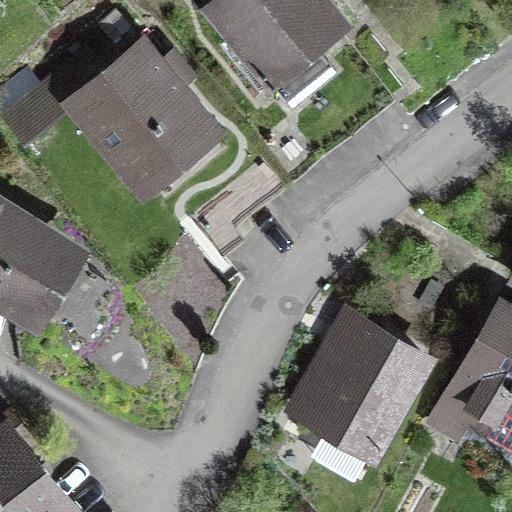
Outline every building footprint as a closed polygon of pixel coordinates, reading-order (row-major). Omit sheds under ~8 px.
[(333,0),(204,0),(203,1),(273,90),(355,27),(333,0)] [(152,29),(61,94),(131,190),(221,124),(152,29)] [(333,73),(307,94),(302,88),(206,164),(242,210),(255,200),(277,182),(302,163),(328,141),(350,124),(377,103),(390,92),(353,45),(327,65),(333,73)] [(0,202),(0,340),(31,359),(91,257),(0,202)] [(511,303),(504,298),(436,417),(511,459),(511,303)] [(351,312),(288,420),(374,470),(437,361),(351,312)] [(84,511),(20,420),(0,434),(0,511),(84,511)]
